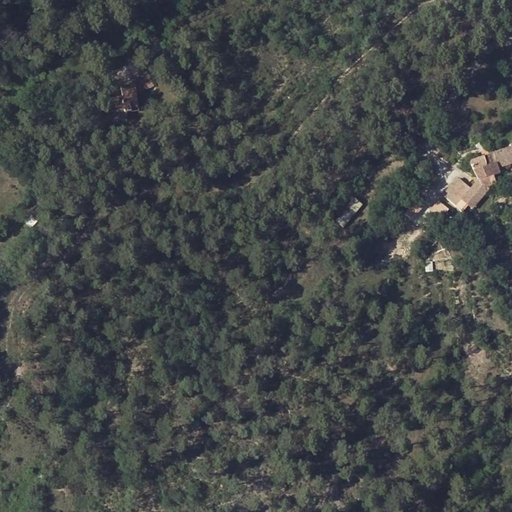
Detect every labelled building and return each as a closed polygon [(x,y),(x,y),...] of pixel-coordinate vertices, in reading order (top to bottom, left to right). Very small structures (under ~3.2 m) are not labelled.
[(134,93),(135,98),(151,90),(145,77),(129,84),(134,93)] [(101,111),(103,128),(120,127),(120,116),(136,115),(135,98),(134,93),(116,94),(118,104),(100,107),(101,111)] [(94,112),(97,129),(103,128),(101,111),(94,112)] [(407,123),(411,149),(416,148),(412,122),(407,123)] [(459,178),(443,196),(456,207),(461,201),(468,206),(473,210),(487,193),(485,190),(497,183),(494,176),(500,174),(499,169),(511,164),(511,143),(509,144),(510,147),(471,160),(469,163),(472,171),(478,179),(470,188),(459,178)] [(485,190),(487,193),(498,186),(497,183),(485,190)] [(431,229),(441,216),(442,217),(448,210),(438,198),(430,207),(421,199),(411,211),(431,229)] [(461,201),(456,207),(463,212),(468,206),(461,201)]
